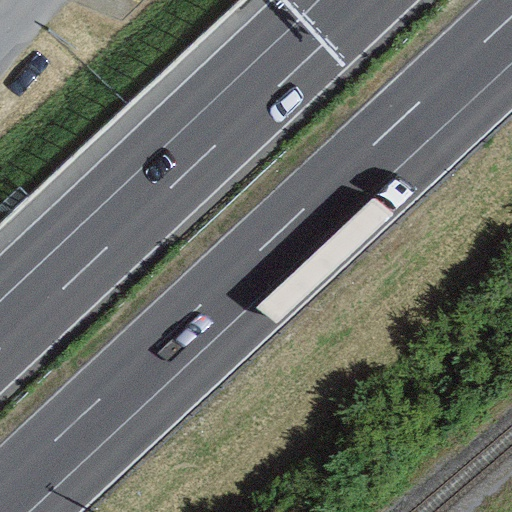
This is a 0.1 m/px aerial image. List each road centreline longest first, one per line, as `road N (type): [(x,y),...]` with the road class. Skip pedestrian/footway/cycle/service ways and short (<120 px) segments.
road 1 (motorway): [(0,492),(511,17)]
road 2 (motorway): [(370,0),(0,347)]
